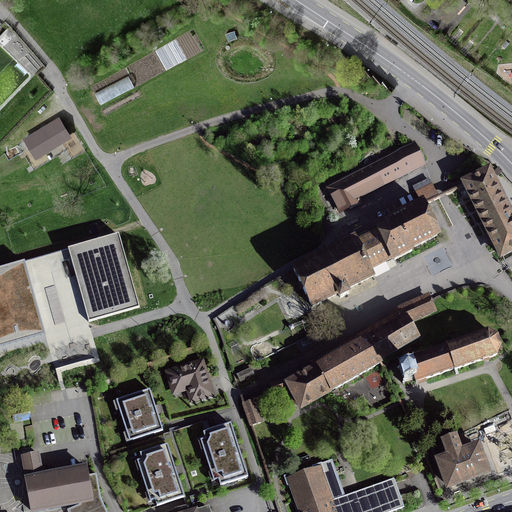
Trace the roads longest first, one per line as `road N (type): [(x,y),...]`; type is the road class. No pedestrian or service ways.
road 1 (residential): [(258,511),(258,480),(213,343),(106,162)]
road 2 (primary): [(294,0),(410,76),(511,162)]
